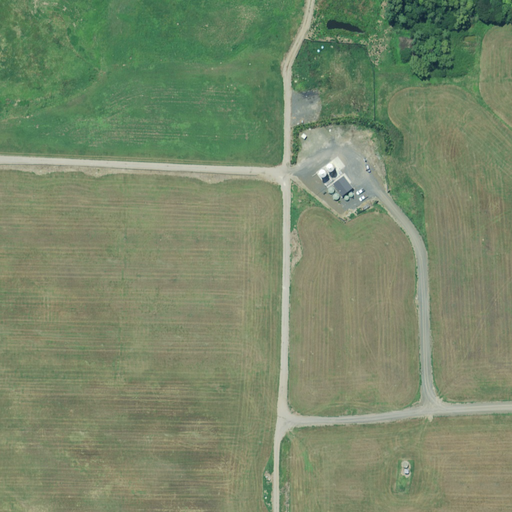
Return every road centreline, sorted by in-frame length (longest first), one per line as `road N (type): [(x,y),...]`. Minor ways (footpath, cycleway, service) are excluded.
road 1 (track): [(262,511),(275,170)]
road 2 (track): [(0,155),(275,170)]
road 3 (track): [(275,170),(277,64),(296,0)]
